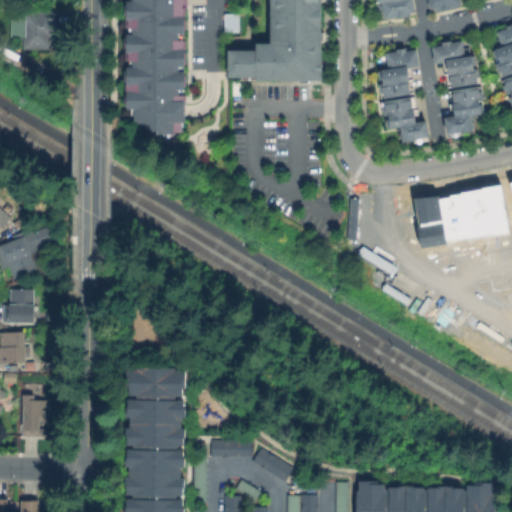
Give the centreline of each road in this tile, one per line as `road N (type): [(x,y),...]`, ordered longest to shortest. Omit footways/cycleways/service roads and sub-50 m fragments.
road 1 (tertiary): [(85,511),(90,213)]
road 2 (residential): [(364,168),(345,144),(344,0)]
road 3 (residential): [(511,152),(403,172),(364,168)]
road 4 (tertiary): [(90,93),(90,213)]
